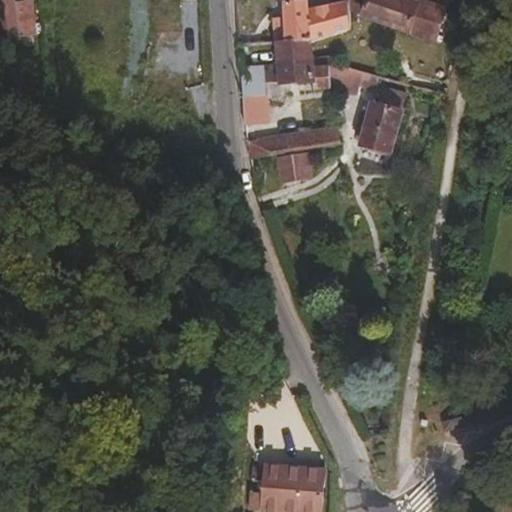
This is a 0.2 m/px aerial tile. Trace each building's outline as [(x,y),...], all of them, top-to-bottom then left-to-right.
[(32,16),(31,0),(0,0),(0,17),(1,31),(20,31),(20,16),(32,16)] [(408,32),(418,4),(404,0),(367,0),(363,17),(408,32)] [(445,10),(448,0),(416,0),(416,1),(419,2),(445,10)] [(348,29),(346,5),(311,9),(311,1),(285,3),(285,16),(273,17),(275,43),(309,42),(348,29)] [(434,42),(445,10),(419,2),(418,4),(408,32),(434,42)] [(311,59),(309,42),(275,43),(277,61),(311,59)] [(329,79),(328,67),(327,66),(312,67),(311,59),(277,61),(277,66),(279,81),(279,84),(314,82),(314,89),(329,88),(329,79)] [(279,81),(277,66),(239,68),(241,94),(260,92),(264,92),(264,81),(279,81)] [(374,91),(378,77),(346,69),(338,66),(328,67),(329,79),(374,91)] [(391,153),(402,112),(399,111),(403,94),(383,88),(378,105),(371,104),(362,145),(391,153)] [(262,122),(260,92),(241,94),(244,124),(262,122)] [(339,144),(338,128),(323,129),(325,145),(339,144)] [(325,145),(323,129),(248,141),(249,155),(325,145)] [(317,470),(317,461),(297,460),(297,468),(317,470)] [(278,511),(320,511),(324,471),(317,470),(297,468),(263,466),(261,468),(252,467),(250,478),(261,478),(259,511),(278,511)] [(482,511),(484,507),(462,492),(448,506),(459,511),(482,511)]
